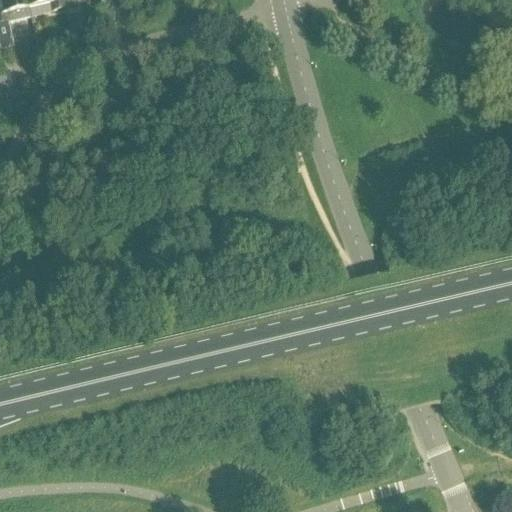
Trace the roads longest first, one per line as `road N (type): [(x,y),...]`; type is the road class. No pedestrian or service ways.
road 1 (tertiary): [(464,511),(363,263),(287,10)]
road 2 (primary): [(0,405),(511,286)]
road 3 (unclassified): [(287,10),(87,67),(36,115),(0,185)]
